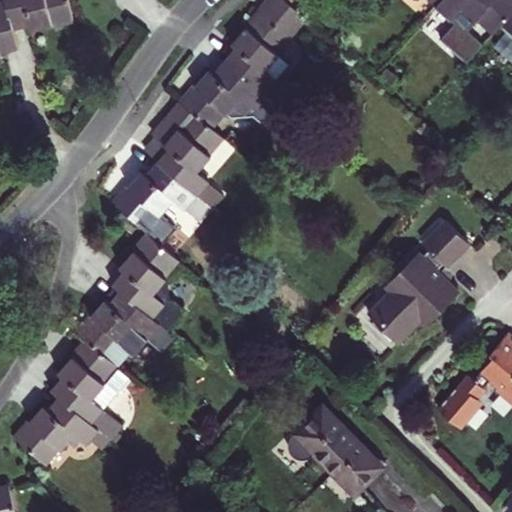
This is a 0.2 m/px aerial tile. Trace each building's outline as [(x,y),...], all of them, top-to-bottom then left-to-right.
[(1,54),(0,52),(0,50),(17,46),(13,27),(11,20),(6,0),(0,0),(0,56),(1,57),(1,54)] [(13,27),(29,23),(31,29),(73,18),(69,0),(6,0),(11,20),(13,27)] [(307,18),(304,16),(285,0),(270,0),(262,10),(261,9),(232,42),(235,45),(224,59),(249,80),(278,104),(291,88),(266,67),(278,52),(275,49),(278,46),(282,48),(307,18)] [(502,23),(511,11),(511,0),(440,0),(437,4),(456,21),(443,36),(469,59),(484,43),(468,29),(479,17),(495,31),(502,23)] [(511,11),(502,23),(511,32),(511,11)] [(224,110),(249,80),(224,59),(212,72),(208,69),(181,101),(210,125),(224,110)] [(249,80),(224,110),(228,113),(250,111),(257,117),(268,116),(278,104),(249,80)] [(162,163),(213,206),(224,193),(208,180),(210,178),(198,167),(210,153),(207,150),(220,134),(210,125),(181,101),(153,133),(154,134),(168,145),(157,159),(162,163)] [(143,147),(157,159),(168,145),(154,134),(143,147)] [(162,163),(157,159),(145,173),(140,169),(113,201),(142,227),(156,210),(158,212),(172,198),(185,208),(186,207),(202,220),(213,206),(162,163)] [(472,242),(449,220),(427,243),(433,248),(428,254),(424,249),(394,281),(398,286),(378,307),(409,336),(437,309),(440,310),(445,309),(457,297),(457,293),(455,289),(460,284),(443,267),(448,262),(450,265),(472,242)] [(163,272),(176,256),(148,232),(119,265),(123,268),(112,281),(121,288),(126,293),(168,328),(185,307),(170,294),(169,279),(165,276),(166,275),(163,272)] [(126,293),(121,288),(109,302),(105,298),(78,330),(88,338),(107,355),(117,363),(129,348),(135,353),(148,337),(163,349),(175,335),(168,328),(126,293)] [(511,325),(500,336),(501,345),(484,363),(501,379),(495,384),(511,399),(511,325)] [(59,371),(63,375),(52,387),(59,393),(65,398),(91,421),(131,375),(107,355),(88,338),(59,371)] [(473,375),(446,414),(465,426),(491,387),(473,375)] [(59,393),(46,408),(43,405),(16,437),(43,460),(57,445),(60,447),(74,432),(86,442),(98,427),(91,421),(65,398),(59,393)] [(384,463),(326,405),(294,435),(295,446),(301,452),(311,452),(316,447),(358,489),(367,479),(369,481),(376,475),(374,473),(384,463)] [(0,487),(0,511),(15,511),(9,486),(0,487)] [(467,511),(458,503),(449,511),(467,511)]
